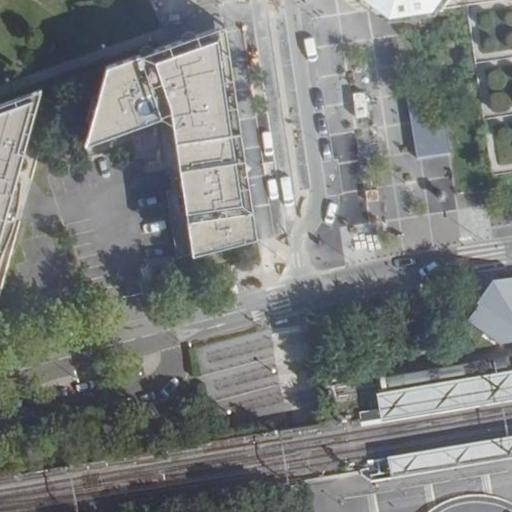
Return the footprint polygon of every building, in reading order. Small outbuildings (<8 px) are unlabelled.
[(357,0),(387,21),(395,19),(414,16),(439,11),(447,0),(357,0)] [(193,255),(258,238),(249,178),(237,95),(231,53),(226,25),(168,46),(106,68),(86,145),(163,119),(174,126),(193,255)] [(439,88),(407,93),(413,128),(418,158),(450,152),(439,88)] [(43,91),(0,105),(0,246),(19,178),(21,171),(24,157),(43,91)] [(26,158),(24,157),(21,171),(23,171),(24,171),(26,170),(27,168),(28,166),(29,164),(28,161),(28,160),(27,159),(26,158)] [(24,179),(19,178),(0,246),(0,260),(2,257),(5,253),(8,247),(10,241),(14,233),(17,222),(19,215),(20,209),(21,206),(22,201),(22,196),(23,191),(24,184),(24,179)] [(498,293),(486,311),(478,306),(467,322),(485,335),(511,330),(511,290),(498,293)] [(511,375),(372,400),(377,426),(511,403),(511,375)] [(511,438),(385,460),(389,482),(511,461),(511,438)]
